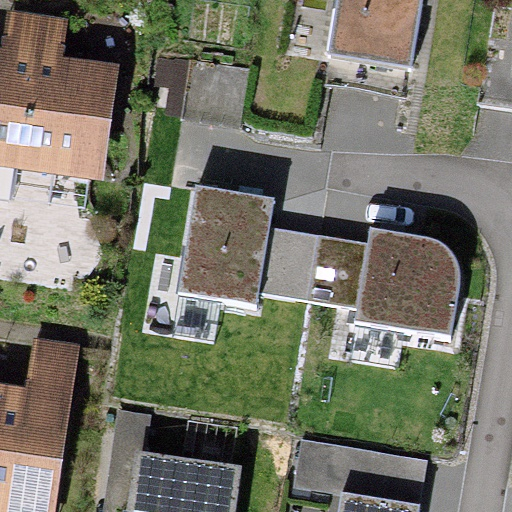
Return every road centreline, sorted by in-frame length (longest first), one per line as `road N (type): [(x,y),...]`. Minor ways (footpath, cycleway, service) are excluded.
road 1 (residential): [(511,310),(479,511)]
road 2 (residential): [(320,177),(511,203)]
